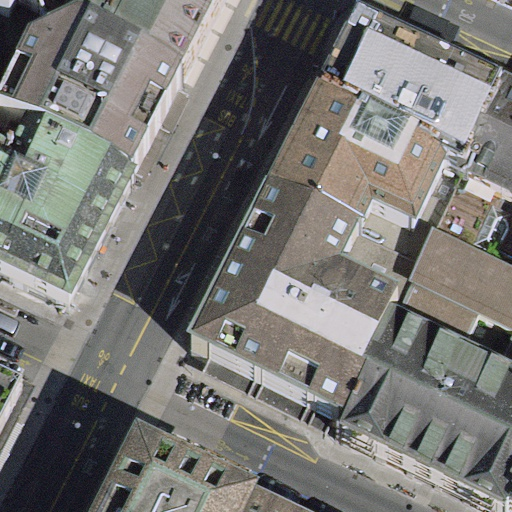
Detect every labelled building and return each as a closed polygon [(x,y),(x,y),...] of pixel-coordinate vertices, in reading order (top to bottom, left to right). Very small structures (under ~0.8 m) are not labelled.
[(0,0),(0,1),(43,25),(55,0),(0,0)] [(55,0),(43,25),(49,49),(84,38),(185,91),(231,0),(55,0)] [(49,49),(43,25),(0,1),(0,128),(2,130),(40,51),(49,49)] [(447,171),(467,180),(504,101),(424,63),(360,33),(346,61),(323,108),(447,171)] [(40,51),(2,130),(133,195),(162,138),(185,91),(84,38),(49,49),(40,51)] [(464,185),(511,207),(511,104),(504,101),(467,180),(464,185)] [(301,151),(275,202),(365,245),(377,220),(416,238),(434,199),(447,171),(323,108),(301,151)] [(133,195),(2,130),(0,133),(0,280),(10,286),(73,315),(106,249),(133,195)] [(451,208),(434,199),(416,238),(377,220),(365,245),(348,282),(405,310),(409,302),(435,243),(451,208)] [(347,433),(393,336),(405,310),(348,282),(365,245),(275,202),(231,286),(195,358),(275,398),(347,433)] [(511,236),(451,208),(435,243),(511,280),(511,236)] [(409,302),(511,352),(511,280),(435,243),(409,302)] [(511,511),(511,392),(393,336),(347,433),(342,444),(430,487),(482,511),(511,511)] [(0,450),(25,402),(0,390),(0,450)] [(250,511),(142,460),(116,511),(250,511)]
